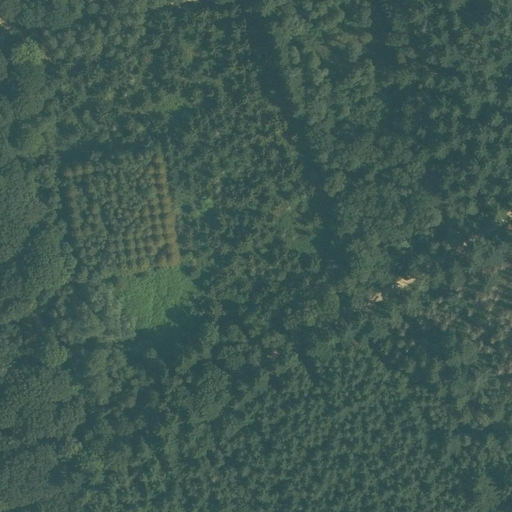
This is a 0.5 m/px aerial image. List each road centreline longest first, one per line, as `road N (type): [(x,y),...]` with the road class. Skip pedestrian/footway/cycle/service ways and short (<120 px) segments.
road 1 (track): [(511,212),(367,303),(53,468)]
road 2 (track): [(0,69),(49,408),(41,472)]
road 3 (track): [(155,0),(0,21)]
